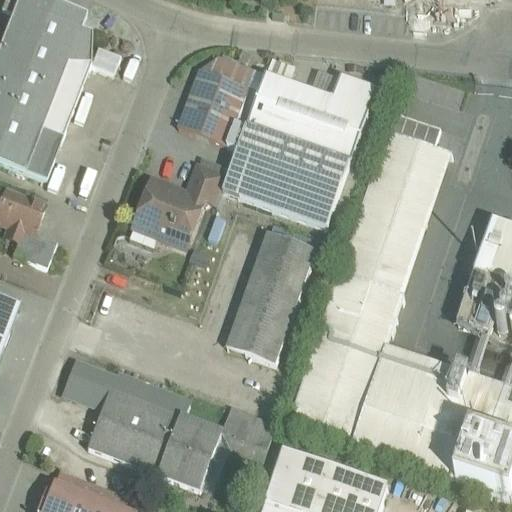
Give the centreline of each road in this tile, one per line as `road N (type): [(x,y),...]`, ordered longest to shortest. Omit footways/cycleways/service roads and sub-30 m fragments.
road 1 (residential): [(0,482),(175,24)]
road 2 (residential): [(511,69),(175,24)]
